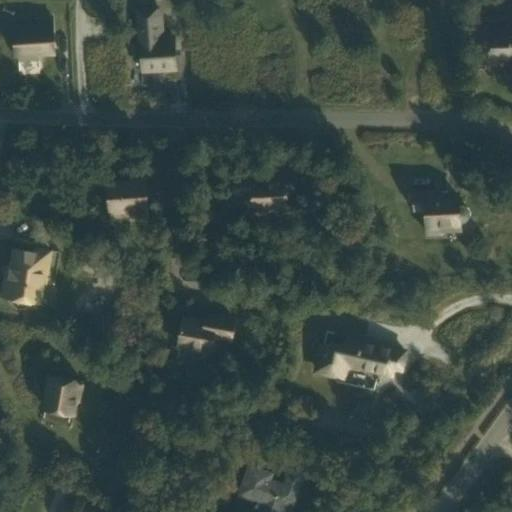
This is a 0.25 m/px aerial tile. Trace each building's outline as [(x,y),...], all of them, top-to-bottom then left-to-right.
[(161,22),(159,22),(158,8),(138,9),(143,70),(176,68),(173,37),(162,38),(161,22)] [(39,60),(39,54),(54,53),(51,15),(38,16),(39,27),(14,29),(16,55),(18,55),(18,61),(39,60)] [(511,31),(491,33),(493,58),(511,57),(511,31)] [(287,207),(286,190),(297,189),(296,173),(285,174),(285,178),(257,180),(257,175),(229,177),(230,192),(252,191),(253,209),(287,207)] [(148,218),(147,208),(145,178),(132,179),(132,183),(108,185),(110,211),(129,210),(130,220),(148,218)] [(463,206),(459,206),(459,197),(441,197),(441,191),(413,193),(414,208),(426,208),(427,234),(441,233),(442,226),(460,225),(460,224),(464,224),(468,221),(470,217),(470,212),(467,208),(463,206)] [(351,248),(351,235),(342,235),(341,248),(351,248)] [(25,306),(28,303),(28,301),(35,302),(41,265),(46,266),(49,250),(33,248),(32,253),(11,249),(6,277),(3,277),(0,293),(0,295),(10,298),(10,300),(12,303),(14,306),(18,307),(22,307),(25,306)] [(206,310),(204,324),(183,320),(179,344),(211,351),(214,339),(233,343),(238,316),(206,310)] [(346,335),(345,341),(330,338),(329,345),(320,343),(313,372),(345,379),(349,364),(392,374),(393,367),(401,368),(405,351),(398,349),(398,348),(363,340),(364,339),(346,335)] [(78,400),(81,385),(81,382),(50,376),(44,408),(73,413),(75,399),(78,400)] [(114,484),(120,472),(98,459),(91,471),(114,484)] [(300,486),(304,474),(290,469),(287,477),(289,478),(286,486),(268,480),(270,474),(250,467),(241,493),(266,502),(262,511),(277,511),(279,507),(289,510),(298,485),(300,486)] [(96,511),(89,509),(90,505),(67,497),(61,511),(96,511)]
